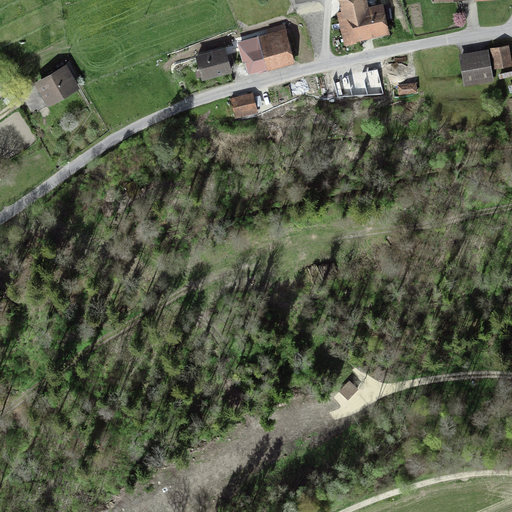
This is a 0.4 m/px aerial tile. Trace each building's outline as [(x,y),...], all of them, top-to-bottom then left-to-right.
[(347,41),(386,30),(379,8),(341,18),(347,41)] [(281,34),(238,45),(246,71),(288,60),(281,34)] [(496,65),(511,62),(507,44),(493,46),(496,65)] [(228,71),(222,51),(196,59),(202,78),(228,71)] [(484,54),(460,58),(464,81),(489,77),(484,54)] [(38,81),(49,101),(75,87),(64,67),(38,81)] [(403,94),(417,91),(415,82),(401,85),(403,94)] [(238,115),(257,110),(254,94),(235,98),(238,115)] [(349,398),(360,388),(350,378),(339,388),(349,398)]
